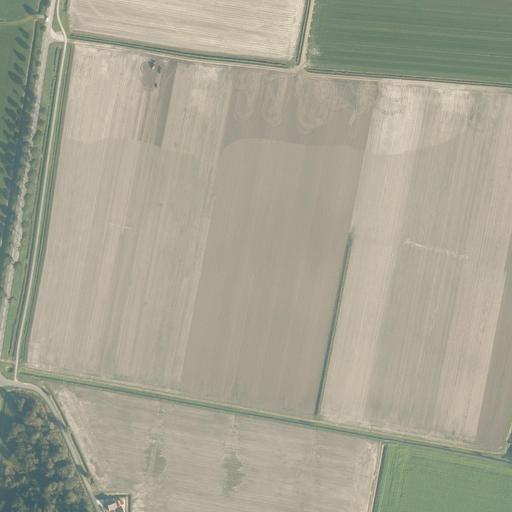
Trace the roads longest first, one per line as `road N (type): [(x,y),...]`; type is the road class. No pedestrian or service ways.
road 1 (primary): [(0,337),(51,0)]
road 2 (track): [(46,30),(65,40),(299,71),(312,0)]
road 3 (unclassified): [(99,511),(44,395),(0,382)]
